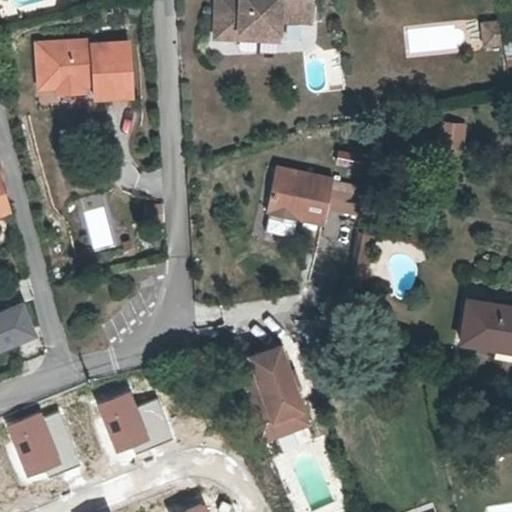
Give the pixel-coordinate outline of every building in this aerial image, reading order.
[(215,0),(214,39),(238,40),(239,33),(279,36),(279,23),(310,24),(311,0),(215,0)] [(497,22),(481,24),(483,43),(499,42),(497,22)] [(279,36),(239,33),(238,40),(278,42),(279,36)] [(91,39),(36,44),(38,79),(57,77),(57,88),(57,94),(84,92),(83,79),(93,78),(94,97),(132,95),(128,40),(91,43),(91,39)] [(57,77),(38,79),(39,89),(57,88),(57,77)] [(440,147),(464,147),(464,121),(440,121),(440,147)] [(307,211),(329,216),(336,182),(282,170),(273,211),(305,219),(307,211)] [(327,224),(329,216),(307,211),(305,219),(327,224)] [(367,224),(377,226),(380,215),(369,213),(367,224)] [(357,273),(371,276),(379,237),(365,235),(357,273)] [(13,287),(0,290),(0,304),(17,300),(13,287)] [(466,341),(511,349),(511,307),(473,299),(466,341)] [(21,301),(0,309),(0,345),(34,331),(21,301)] [(252,355),(256,369),(239,375),(256,424),(303,407),(281,344),(252,355)] [(13,511),(0,460),(0,511),(13,511)] [(75,511),(106,511),(97,483),(69,492),(75,511)]
